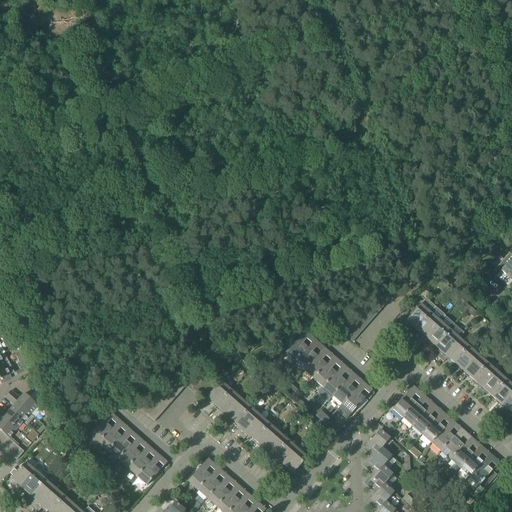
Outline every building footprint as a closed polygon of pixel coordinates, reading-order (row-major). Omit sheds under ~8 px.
[(509,280),(511,277),(511,256),(508,253),(496,268),(499,271),(493,278),(493,279),(496,276),(507,286),(511,282),(509,280)] [(444,295),(449,289),(441,283),(437,288),(444,295)] [(423,301),(425,299),(426,299),(430,295),(424,290),(418,297),(423,301)] [(446,296),(449,300),(450,299),(454,294),(451,291),(446,296)] [(426,299),(425,299),(423,301),(405,321),(406,322),(402,326),(405,329),(409,324),(415,330),(435,307),(426,299)] [(469,307),(464,302),(459,308),(465,313),(469,307)] [(435,307),(415,330),(422,336),(418,340),(420,343),(444,317),(444,316),(435,307)] [(477,314),(471,308),(467,313),(473,318),(477,314)] [(444,317),(420,343),(424,346),(428,341),(434,347),(453,325),(444,317)] [(463,333),(453,325),(434,347),(441,352),(437,357),(440,360),(458,339),(459,339),(463,334),(463,333)] [(294,363),(307,348),(297,339),(284,354),(294,363)] [(468,347),(459,339),(458,339),(440,360),(443,363),(447,358),(453,364),(468,347)] [(477,356),(474,353),(478,348),(472,343),(468,348),(468,347),(453,364),(460,369),(456,374),(459,377),(477,356)] [(317,357),(307,348),(294,363),(304,371),(317,357)] [(0,367),(4,366),(9,363),(4,354),(0,355),(0,367)] [(487,364),(477,356),(459,377),(462,380),(466,375),(472,381),(487,364)] [(317,357),(304,371),(313,380),(326,365),(317,357)] [(496,373),(487,364),(472,381),(479,386),(475,391),(478,394),(496,373)] [(336,373),(326,365),(313,380),(323,388),(336,373)] [(4,366),(0,367),(0,380),(10,375),(4,366)] [(336,373),(323,388),(332,397),(346,382),(336,373)] [(506,381),(496,373),(478,394),(481,396),(485,392),(491,398),(506,381)] [(511,386),(506,381),(491,398),(498,404),(494,408),(497,410),(511,393),(511,386)] [(216,407),(230,391),(221,382),(202,403),(206,406),(210,401),(216,407)] [(346,382),(332,397),(342,405),(355,390),(346,382)] [(297,391),(293,387),(288,393),(292,396),(297,391)] [(365,399),(355,390),(342,405),(352,414),(365,399)] [(11,391),(8,395),(34,418),(35,419),(49,403),(46,396),(43,400),(34,392),(28,398),(24,394),(20,399),(11,391)] [(240,399),(230,391),(216,407),(223,412),(219,417),(222,420),(240,399)] [(511,393),(497,410),(500,413),(504,409),(511,415),(511,413),(511,393)] [(34,418),(8,395),(5,398),(14,406),(9,411),(23,423),(27,426),(34,418)] [(402,419),(415,404),(405,395),(392,410),(402,419)] [(297,398),(296,400),(305,408),(307,406),(297,398)] [(250,407),(240,399),(222,420),(224,422),(229,417),(235,423),(250,407)] [(415,404),(402,419),(412,427),(425,413),(415,404)] [(259,416),(250,407),(235,423),(242,429),(237,434),(241,437),(259,416)] [(0,410),(0,417),(16,431),(23,423),(9,411),(5,416),(0,410)] [(425,413),(412,427),(421,436),(434,421),(425,413)] [(269,424),(259,416),(241,437),(244,439),(248,434),(255,440),(269,424)] [(16,431),(0,417),(0,431),(8,439),(16,431)] [(50,428),(51,427),(56,422),(56,421),(51,417),(45,423),(47,425),(50,428)] [(98,443),(112,429),(102,420),(89,435),(98,443)] [(444,429),(434,421),(421,436),(431,444),(444,429)] [(269,424),(255,440),(261,446),(256,450),(260,454),(278,433),(269,424)] [(389,424),(384,430),(388,433),(393,428),(389,424)] [(112,429),(98,443),(108,452),(121,437),(112,429)] [(453,438),(444,429),(431,444),(440,453),(453,438)] [(373,458),(381,448),(389,439),(379,431),(367,444),(375,452),(371,456),(373,458)] [(31,444),(38,436),(34,433),(27,441),(31,444)] [(278,433),(260,454),(263,456),(267,451),(273,457),(288,441),(278,433)] [(121,437),(108,452),(117,460),(131,445),(121,437)] [(453,438),(440,453),(450,461),(463,446),(453,438)] [(288,441),(273,457),(280,463),(275,468),(278,471),(297,450),(288,441)] [(479,446),(477,444),(471,450),(474,452),(479,446)] [(131,445),(117,460),(127,469),(140,454),(131,445)] [(463,446),(450,461),(459,469),(472,454),(463,446)] [(381,448),(373,458),(369,463),(376,469),(371,474),(374,476),(382,467),(391,457),(381,448)] [(297,450),(278,471),(281,473),(286,468),(293,475),(307,459),(297,450)] [(78,466),(84,460),(77,453),(71,460),(78,466)] [(150,462),(140,454),(127,469),(137,477),(150,462)] [(472,454),(459,469),(469,478),(482,463),(472,454)] [(150,462),(137,477),(147,486),(160,471),(150,462)] [(17,493),(35,472),(25,463),(11,479),(17,485),(13,490),(17,493)] [(436,467),(431,463),(426,469),(431,473),(436,467)] [(482,463),(469,478),(484,490),(493,480),(488,476),(492,472),(482,463)] [(198,491),(211,476),(201,467),(188,482),(198,491)] [(382,467),(374,476),(370,481),(377,487),(373,492),(375,494),(383,484),(392,475),(382,467)] [(35,472),(17,493),(20,495),(24,491),(30,496),(45,480),(35,472)] [(220,484),(211,476),(198,491),(207,499),(220,484)] [(45,480),(30,496),(36,502),(32,506),(36,509),(54,488),(45,480)] [(220,484),(207,499),(217,507),(230,493),(220,484)] [(383,484),(375,494),(371,498),(378,505),(374,510),(376,511),(385,503),(393,493),(383,484)] [(54,488),(36,509),(39,511),(43,507),(48,511),(50,511),(64,497),(54,488)] [(215,511),(229,511),(239,501),(230,493),(217,507),(214,511),(215,511)] [(411,499),(410,498),(406,495),(402,500),(412,509),(411,499)] [(64,497),(50,511),(67,511),(73,505),(64,497)] [(246,511),(249,509),(239,501),(229,511),(246,511)] [(183,511),(184,511),(175,503),(166,511),(183,511)] [(385,503),(376,511),(375,511),(392,511),(394,511),(385,503)]
